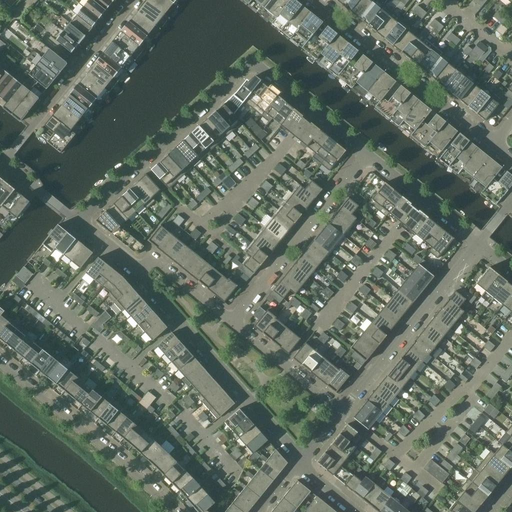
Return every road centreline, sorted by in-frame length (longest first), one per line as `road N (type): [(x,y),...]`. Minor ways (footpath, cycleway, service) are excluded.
road 1 (residential): [(77,221),(252,65),(365,157)]
road 2 (residential): [(302,464),(133,277)]
road 3 (residential): [(179,511),(0,361)]
road 4 (residential): [(315,0),(492,142)]
road 5 (residential): [(342,412),(477,243)]
road 6 (residential): [(365,157),(234,324)]
road 7 (residential): [(133,0),(2,162)]
road 8 (residential): [(365,157),(477,243)]
road 9 (residential): [(342,412),(234,324)]
road 10 (residential): [(133,277),(153,262),(234,324)]
